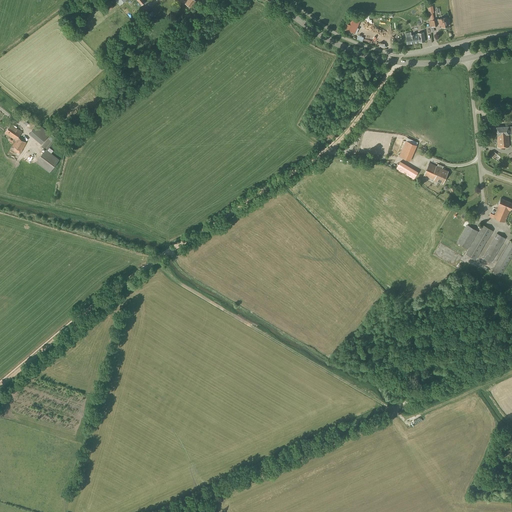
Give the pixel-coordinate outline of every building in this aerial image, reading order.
[(190,8),(196,1),(194,0),(187,0),(185,4),(190,8)] [(106,13),(113,7),(110,3),(103,9),(106,13)] [(433,20),(432,13),(429,14),(430,21),(428,21),(430,27),(438,26),(436,19),(433,20)] [(448,26),(446,17),(438,19),(439,26),(441,25),(442,27),(448,26)] [(345,23),(342,29),(348,31),(350,25),(351,24),(345,22),(345,23)] [(411,36),(411,32),(405,33),(406,37),(407,44),(419,42),(419,43),(425,42),(424,32),(417,33),(417,35),(411,36)] [(38,123),(29,134),(41,144),(50,134),(38,123)] [(26,143),(18,137),(21,132),(10,125),(5,133),(13,139),(12,140),(10,139),(8,142),(12,144),(10,148),(20,154),(26,143)] [(511,128),(508,128),(508,126),(496,127),(496,135),(497,135),(508,135),(508,134),(509,134),(511,134),(511,128)] [(362,137),(366,131),(361,128),(357,134),(362,137)] [(45,150),(35,162),(36,163),(49,173),(59,160),(51,154),(47,150),(49,148),(56,138),(51,134),(41,147),(45,150)] [(508,135),(497,135),(498,148),(509,147),(508,135)] [(412,144),(414,140),(410,139),(408,142),(405,141),(399,157),(410,161),(417,146),(412,144)] [(399,161),(395,169),(413,179),(417,172),(399,161)] [(442,184),(448,171),(439,168),(439,167),(429,163),(423,176),(433,180),(442,184)] [(510,211),(511,205),(511,203),(501,199),(498,205),(498,206),(493,218),(505,223),(510,210),(510,211)] [(479,232),(467,225),(456,243),(468,250),(465,254),(475,260),(493,231),(483,225),(479,232)] [(491,263),(505,238),(496,233),(482,258),(491,263)] [(500,277),(511,256),(511,242),(509,241),(491,272),(500,277)]
